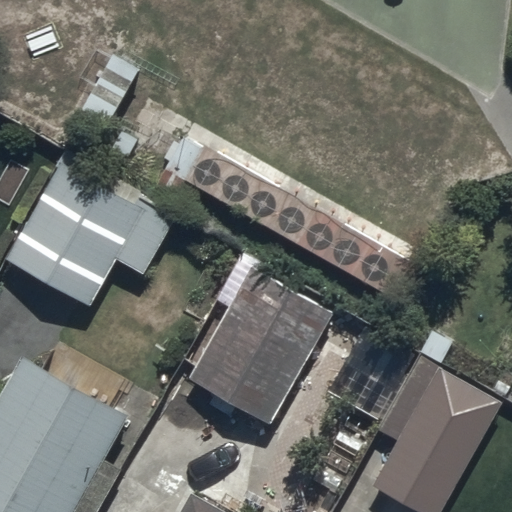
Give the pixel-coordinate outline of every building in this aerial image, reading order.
[(61,164),(7,258),(93,307),(121,258),(144,272),(177,215),(140,194),(134,205),(61,164)] [(335,316),(251,269),(192,376),(275,423),(335,316)] [(377,488),(421,511),(444,511),(504,401),(421,356),(381,431),(402,442),(377,488)] [(0,511),(98,511),(123,468),(110,461),(133,418),(26,359),(0,406),(0,511)] [(221,511),(190,494),(179,511),(221,511)]
